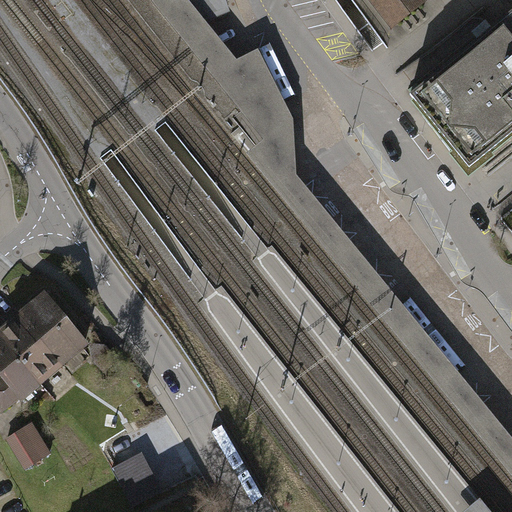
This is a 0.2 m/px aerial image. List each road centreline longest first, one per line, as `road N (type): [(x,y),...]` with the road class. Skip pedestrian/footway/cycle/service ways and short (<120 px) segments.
road 1 (residential): [(273,0),(511,302)]
road 2 (residential): [(61,214),(178,381),(254,511)]
road 3 (residential): [(61,214),(0,107)]
